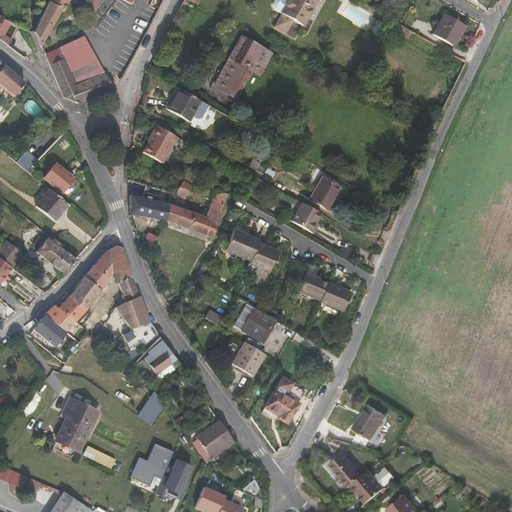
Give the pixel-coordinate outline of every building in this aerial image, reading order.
[(48,0),(33,32),(40,46),(41,46),(61,10),(64,12),(69,0),(48,0)] [(98,0),(87,0),(85,7),(95,10),(98,0)] [(277,12),(281,14),(288,18),(287,20),(285,19),(279,30),(291,37),(296,25),(295,24),(296,23),(304,27),(318,0),(281,0),(276,9),(277,12)] [(464,27),(443,15),(431,36),(451,47),(457,34),(459,35),(464,27)] [(0,40),(8,46),(13,39),(6,34),(11,24),(4,20),(0,26),(0,40)] [(63,39),(44,49),(62,90),(67,100),(112,85),(82,32),(63,39)] [(271,54),(242,39),(215,88),(235,99),(251,71),(245,67),(249,59),(264,67),(271,54)] [(25,83),(3,65),(0,69),(0,86),(14,97),(25,83)] [(170,102),(173,104),(169,111),(190,124),(203,103),(201,101),(177,89),(170,102)] [(170,102),(165,109),(169,111),(173,104),(170,102)] [(149,137),(151,138),(142,153),(160,163),(175,137),(155,126),(149,137)] [(13,161),(27,172),(37,161),(22,149),(13,161)] [(55,164),(43,178),(61,193),(73,179),(55,164)] [(338,186),(321,177),(308,199),(325,209),(338,186)] [(61,193),(43,178),(39,182),(48,190),(58,197),(61,193)] [(190,187),(182,182),(175,194),(183,199),(190,187)] [(35,207),(53,221),(66,204),(58,197),(48,190),(35,207)] [(203,219),(167,205),(164,222),(211,239),(226,196),(213,192),(203,219)] [(129,210),(130,214),(164,223),(164,222),(167,205),(129,196),(129,210)] [(66,204),(53,221),(55,223),(68,206),(66,204)] [(301,204),(290,222),(307,232),(312,223),(314,224),(320,214),(301,204)] [(314,224),(312,223),(307,232),(312,235),(317,225),(314,224)] [(76,262),(58,248),(60,246),(43,232),(39,236),(45,241),(38,249),(35,253),(65,276),(76,262)] [(257,243),(232,232),(222,253),(248,263),(247,265),(267,274),(276,253),(256,244),(257,243)] [(45,241),(39,236),(32,245),(38,249),(45,241)] [(0,248),(0,259),(10,267),(20,253),(5,242),(0,248)] [(115,246),(108,251),(111,275),(113,285),(118,283),(132,278),(133,277),(122,248),(115,246)] [(83,278),(63,303),(79,317),(85,311),(108,281),(108,280),(111,275),(108,251),(83,278)] [(0,279),(10,267),(0,259),(0,279)] [(306,272),(296,294),(318,303),(318,305),(342,315),(350,296),(326,285),(326,287),(319,284),(320,282),(313,279),(314,275),(306,272)] [(144,310),(132,278),(118,283),(126,302),(115,308),(133,332),(151,322),(149,320),(148,321),(144,310)] [(163,294),(168,301),(180,294),(176,287),(163,294)] [(54,306),(44,315),(45,316),(65,333),(79,317),(63,303),(58,309),(54,306)] [(239,331),(261,344),(274,321),(252,309),(244,305),(231,326),(239,331)] [(204,321),(216,328),(220,321),(209,314),(204,321)] [(54,346),(65,333),(45,316),(34,330),(54,346)] [(102,329),(88,319),(83,328),(96,338),(102,329)] [(160,337),(151,322),(133,332),(148,351),(149,350),(150,351),(163,342),(160,339),(160,337)] [(152,354),(144,359),(156,374),(176,359),(163,342),(150,351),(152,354)] [(264,357),(244,345),(232,367),(252,379),(264,357)] [(305,396),(282,381),(264,410),(287,424),(305,396)] [(361,398),(362,399),(368,389),(361,384),(355,393),(362,396),(361,398)] [(139,417),(152,426),(164,407),(155,395),(139,417)] [(62,414),(66,416),(54,440),(77,452),(96,413),(69,399),(62,414)] [(370,404),(355,428),(358,431),(351,443),(367,448),(374,436),(388,415),(370,404)] [(219,420),(197,437),(211,455),(233,439),(219,420)] [(233,439),(211,455),(197,437),(190,442),(206,464),(235,442),(233,439)] [(154,475),(162,478),(163,475),(173,451),(154,443),(147,460),(139,457),(130,477),(150,486),(154,475)] [(102,460),(105,454),(88,446),(84,454),(111,467),(112,464),(102,460)] [(347,484),(349,483),(361,473),(342,450),(328,461),(347,484)] [(185,481),(192,466),(177,459),(169,477),(163,475),(162,478),(156,492),(164,496),(166,493),(178,498),(179,494),(183,496),(189,482),(185,481)] [(376,473),(385,465),(381,461),(372,468),(376,473)] [(361,473),(349,483),(364,500),(383,486),(367,468),(361,473)] [(9,469),(5,478),(31,489),(35,480),(9,469)] [(33,487),(44,491),(47,484),(36,480),(33,487)] [(217,511),(223,500),(225,495),(204,486),(195,507),(207,511),(217,511)] [(389,511),(418,511),(402,493),(386,508),(389,511)] [(72,511),(79,501),(69,494),(58,511),(60,511),(64,507),(72,511)] [(243,511),(245,509),(223,500),(217,511),(243,511)] [(93,511),(94,510),(79,501),(72,511),(64,507),(60,511),(93,511)]
